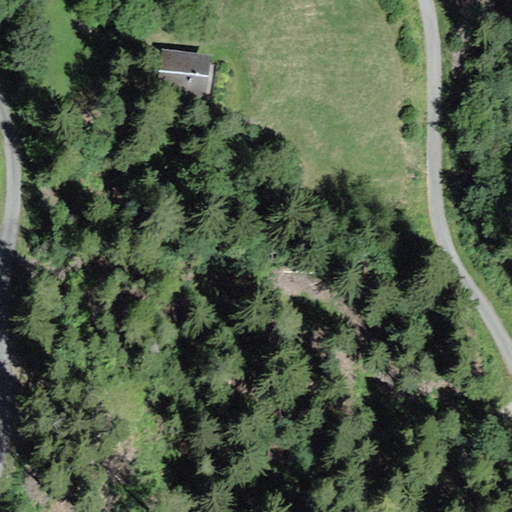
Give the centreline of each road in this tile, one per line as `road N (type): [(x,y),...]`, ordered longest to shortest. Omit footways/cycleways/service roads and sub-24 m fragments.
road 1 (unclassified): [(511,362),(454,242),(441,196),(425,0)]
road 2 (unclassified): [(0,126),(11,174),(10,372),(0,417)]
